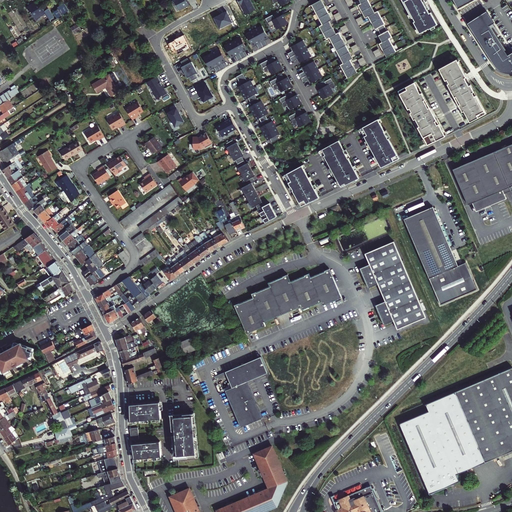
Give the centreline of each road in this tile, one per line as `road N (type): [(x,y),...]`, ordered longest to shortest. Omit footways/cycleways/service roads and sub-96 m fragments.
road 1 (primary): [(511,274),(328,461)]
road 2 (residential): [(511,110),(293,217)]
road 3 (residential): [(87,296),(128,269),(134,255),(75,167),(125,137)]
road 4 (residential): [(293,217),(217,256),(105,333)]
road 5 (residential): [(223,0),(161,33),(157,47),(197,117),(231,103)]
road 6 (tertiary): [(105,333),(119,375),(128,471),(147,511)]
road 7 (residential): [(231,103),(293,217)]
